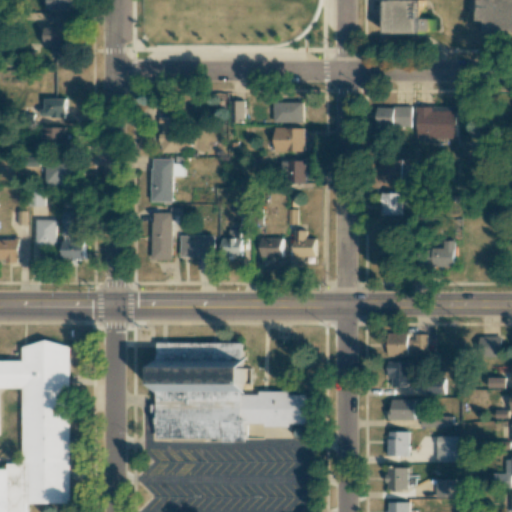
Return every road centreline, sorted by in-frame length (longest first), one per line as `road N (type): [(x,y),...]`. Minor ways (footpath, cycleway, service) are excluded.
road 1 (residential): [(511,72),(115,72)]
road 2 (secondary): [(342,308),(0,306)]
road 3 (residential): [(345,0),(342,308)]
road 4 (tertiary): [(115,0),(113,306)]
road 5 (tertiary): [(113,306),(114,511)]
road 6 (residential): [(342,308),(344,511)]
road 7 (secondary): [(511,306),(342,308)]
